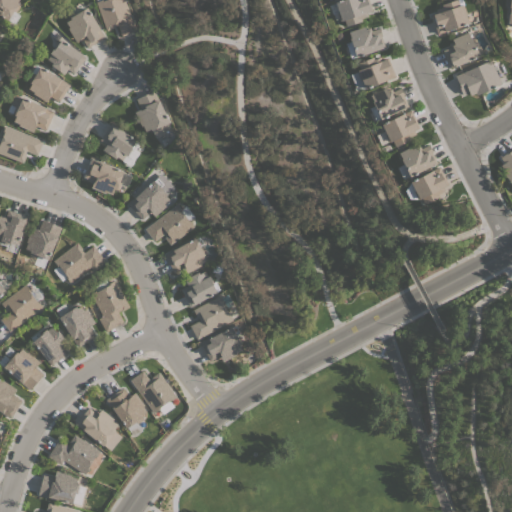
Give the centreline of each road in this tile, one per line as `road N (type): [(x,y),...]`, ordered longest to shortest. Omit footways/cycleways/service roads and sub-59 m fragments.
road 1 (tertiary): [(511,247),(217,410),(124,511)]
road 2 (residential): [(217,410),(160,331),(115,234),(89,213),(0,179)]
road 3 (residential): [(396,0),(435,102),(511,245)]
road 4 (residential): [(160,331),(79,377),(36,417),(3,511)]
road 5 (residential): [(49,196),(73,132),(120,65)]
